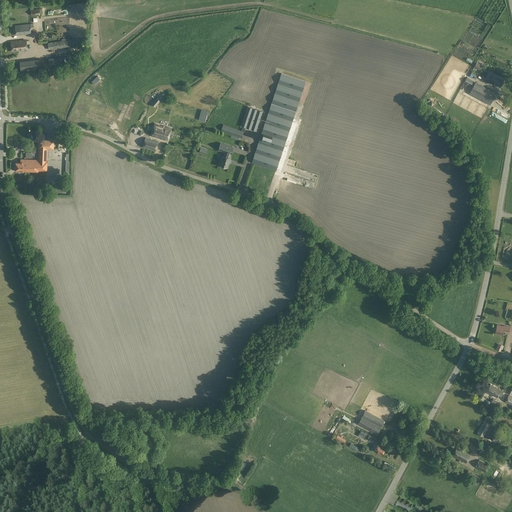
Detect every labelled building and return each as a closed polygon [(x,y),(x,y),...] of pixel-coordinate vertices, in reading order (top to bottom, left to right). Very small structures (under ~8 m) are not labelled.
[(30,29),(30,24),(15,25),(16,36),(31,34),(30,29)] [(79,38),(48,43),(49,49),(80,45),(79,38)] [(26,39),(11,41),(12,51),(27,50),(26,39)] [(489,72),(485,79),(488,80),(490,81),(499,86),(501,84),(502,84),(504,82),(503,81),(503,80),(503,79),(494,74),(492,73),(489,72)] [(306,81),(281,73),(251,163),(276,171),(306,81)] [(467,77),(464,82),(466,84),(465,86),(467,87),(469,85),(471,86),(474,81),(467,77)] [(475,81),(469,93),(490,105),(496,93),(475,81)] [(156,97),(151,104),(155,107),(160,100),(156,97)] [(247,106),(241,126),(256,131),(262,111),(247,106)] [(155,123),(151,135),(168,140),(171,128),(155,123)] [(232,135),(239,137),(241,138),(244,131),(223,124),(221,131),(232,135)] [(145,138),(143,147),(155,151),(158,141),(145,138)] [(15,162),(15,169),(19,170),(19,172),(23,172),(23,170),(38,171),(38,170),(47,171),(47,160),(47,148),(54,149),(54,140),(38,140),(38,148),(39,148),(38,160),(21,159),(21,163),(15,162)] [(220,143),(218,150),(225,152),(223,156),(221,155),(220,159),(221,159),(219,165),(221,166),(221,167),(225,168),(225,167),(227,168),(228,164),(230,160),(230,158),(229,158),(231,154),(233,147),(220,143)] [(318,178),(292,170),(291,175),(316,183),(318,178)] [(494,328),(494,331),(494,332),(495,332),(495,333),(502,334),(503,330),(508,331),(509,327),(503,325),(503,326),(497,325),(496,328),(495,328),(494,328)] [(498,395),(500,389),(490,384),(486,392),(496,397),(498,395)] [(493,399),(490,405),(496,408),(499,403),(497,401),(493,399)] [(365,410),(357,424),(377,435),(385,420),(365,410)] [(493,419),(491,418),(488,416),(486,416),(477,433),(483,437),(493,419)] [(495,426),(493,430),(498,432),(494,441),(497,442),(503,431),(495,426)] [(498,432),(493,430),(493,429),(489,438),(494,441),(498,432)] [(378,443),(374,450),(382,454),(385,448),(382,446),(383,446),(378,443)] [(459,460),(461,461),(465,463),(470,454),(457,447),(452,456),(459,460)] [(239,460),(236,467),(243,470),(246,464),(239,460)] [(484,472),(488,465),(479,460),(475,467),(484,472)]
